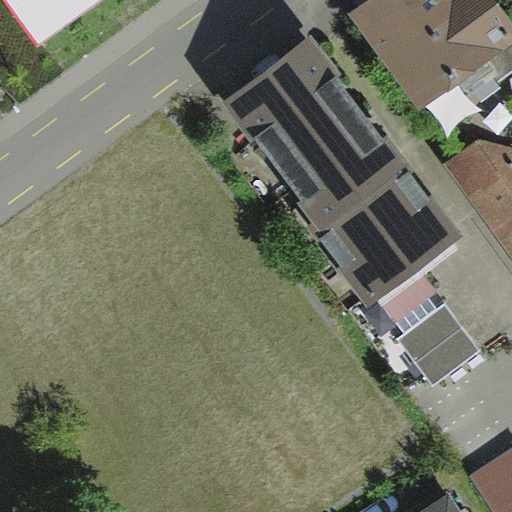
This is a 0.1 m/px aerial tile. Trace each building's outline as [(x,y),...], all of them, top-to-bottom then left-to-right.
[(89,0),(13,0),(39,36),(89,0)] [(368,0),(354,11),(458,158),(448,165),(511,251),(511,15),(500,0),(368,0)] [(463,241),(318,36),(224,102),(370,307),(463,241)] [(496,369),(450,309),(397,349),(443,409),(496,369)] [(497,511),(511,511),(511,449),(474,471),(497,511)] [(426,511),(459,511),(450,497),(426,511)]
